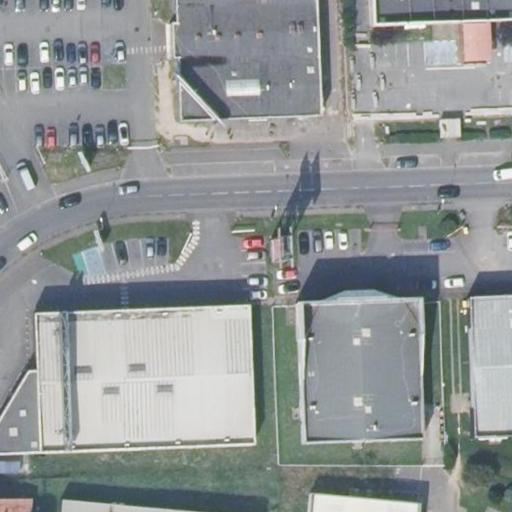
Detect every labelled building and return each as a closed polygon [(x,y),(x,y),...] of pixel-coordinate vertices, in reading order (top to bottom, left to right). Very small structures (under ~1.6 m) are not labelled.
[(176,57),(179,121),(298,117),(320,116),(315,0),(173,0),(174,24),(169,25),(170,46),(170,58),(176,57)] [(465,23),(467,43),(487,43),(486,23),(490,23),(511,21),(511,0),(372,0),(373,27),(460,24),(465,23)] [(492,60),(490,23),(486,23),(487,43),(467,43),(465,23),(460,24),(462,61),(492,60)] [(439,119),(439,137),(452,136),(460,136),(460,118),(439,119)] [(346,293),(318,304),(297,304),(302,441),(421,437),(416,300),(397,301),(371,292),(370,288),(346,289),(346,293)] [(511,296),(468,299),(473,435),(511,433),(511,296)] [(248,307),(36,315),(28,371),(0,414),(0,452),(40,451),(253,443),(248,307)] [(416,511),(417,504),(309,494),(307,511),(416,511)] [(13,498),(0,496),(0,511),(30,511),(31,500),(13,498)] [(159,511),(160,511),(60,502),(58,511),(159,511)]
